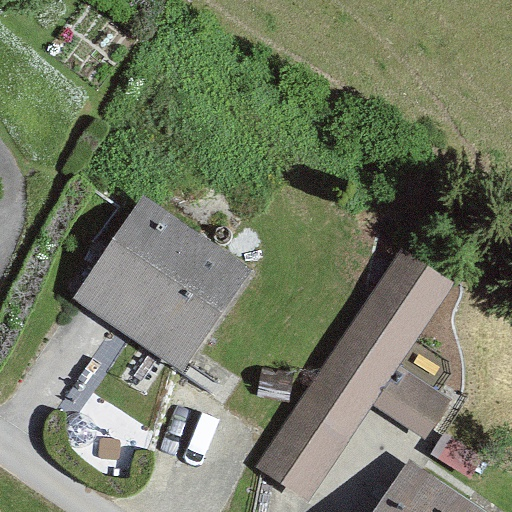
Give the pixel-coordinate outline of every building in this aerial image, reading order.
[(245,279),(137,204),(66,306),(174,381),(245,279)] [(447,293),(395,259),(252,475),(304,509),(368,412),(392,375),(447,293)] [(392,375),(368,412),(417,444),(441,408),(392,375)] [(287,383),(254,379),(251,402),(284,406),(287,383)] [(465,511),(402,469),(373,511),(465,511)]
